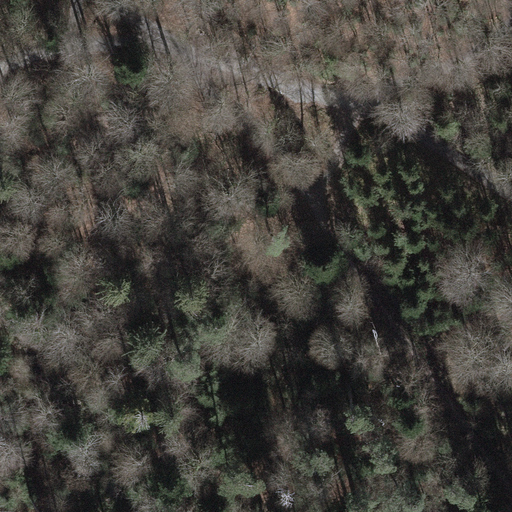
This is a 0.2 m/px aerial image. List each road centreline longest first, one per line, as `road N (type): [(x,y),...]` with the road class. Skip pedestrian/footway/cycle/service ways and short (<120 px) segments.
road 1 (track): [(511,486),(316,207),(173,45)]
road 2 (track): [(511,193),(356,100),(173,45)]
road 3 (track): [(316,207),(356,100),(485,45),(511,18)]
road 4 (track): [(173,45),(68,47),(0,68)]
